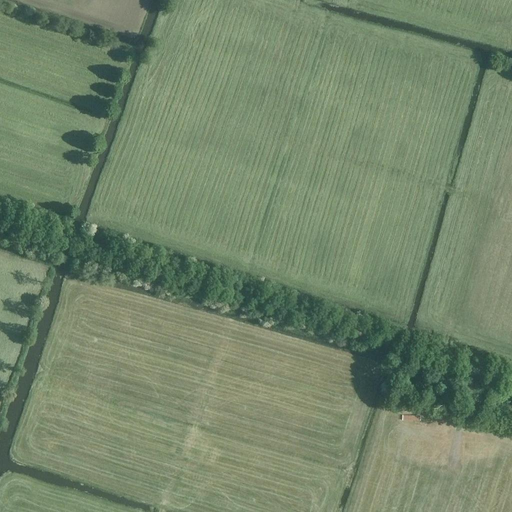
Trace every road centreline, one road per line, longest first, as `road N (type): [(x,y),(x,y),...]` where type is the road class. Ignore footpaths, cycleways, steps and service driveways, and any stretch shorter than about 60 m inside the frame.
road 1 (unclassified): [(511,378),(0,217)]
road 2 (track): [(296,0),(266,123),(281,141),(484,204),(438,355)]
